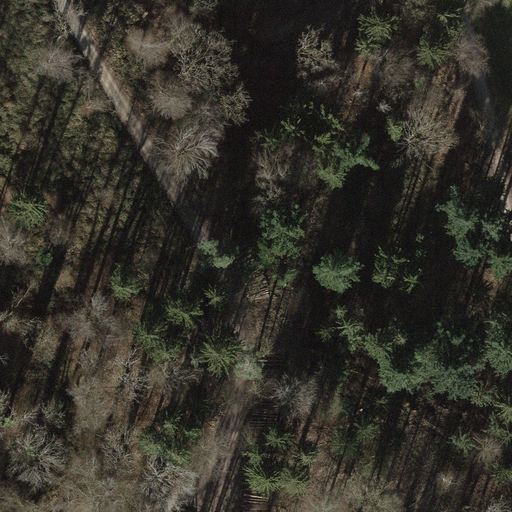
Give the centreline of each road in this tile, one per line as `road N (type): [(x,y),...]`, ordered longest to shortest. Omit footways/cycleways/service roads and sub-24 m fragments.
road 1 (track): [(52,0),(202,217),(247,335),(219,511)]
road 2 (track): [(511,137),(472,0)]
